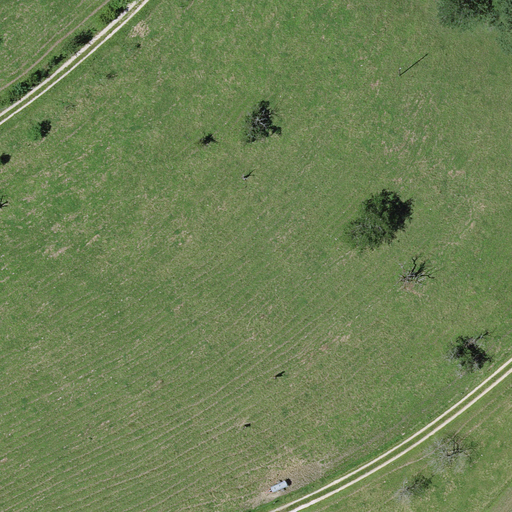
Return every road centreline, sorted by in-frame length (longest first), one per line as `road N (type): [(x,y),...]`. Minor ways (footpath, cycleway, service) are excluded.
road 1 (track): [(274,511),(405,447),(511,360)]
road 2 (track): [(0,121),(94,50),(144,0)]
